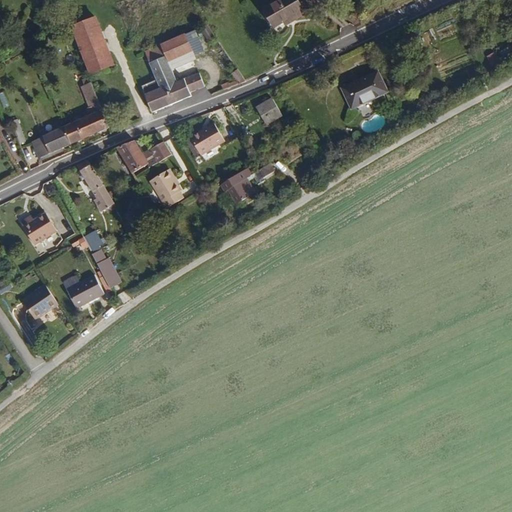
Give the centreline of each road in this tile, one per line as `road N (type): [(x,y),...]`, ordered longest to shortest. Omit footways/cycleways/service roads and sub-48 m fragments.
road 1 (residential): [(43,375),(183,272),(511,83)]
road 2 (tertiary): [(438,0),(0,192)]
